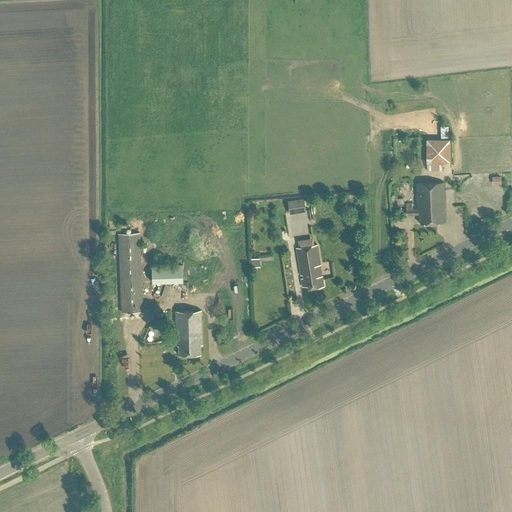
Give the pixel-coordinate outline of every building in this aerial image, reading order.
[(440,125),(440,136),(448,136),(448,125),(440,125)] [(426,139),(426,163),(451,163),(450,138),(426,139)] [(492,184),(501,183),(500,175),(491,175),(492,184)] [(412,203),(406,203),(406,214),(420,213),(420,223),(446,222),(444,182),(416,183),(417,209),(412,209),(412,203)] [(304,198),(288,200),(290,213),(306,211),(304,198)] [(119,233),(122,312),(143,311),(140,232),(119,233)] [(324,286),(317,244),(296,247),(302,286),(308,285),(309,288),(324,286)] [(183,264),(152,265),(152,282),(183,281),(183,264)] [(176,310),(177,345),(179,345),(179,355),(201,354),(201,344),(202,344),(201,310),(176,310)]
